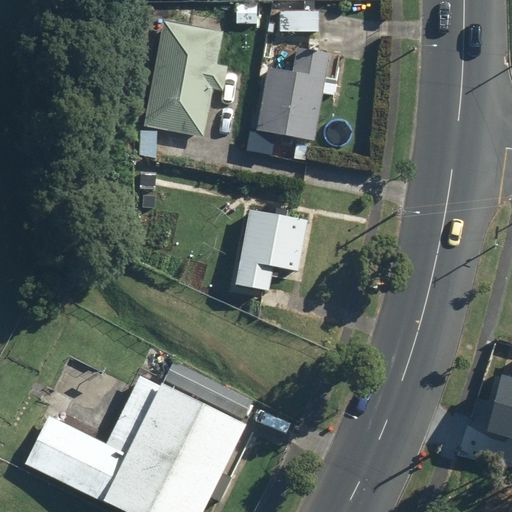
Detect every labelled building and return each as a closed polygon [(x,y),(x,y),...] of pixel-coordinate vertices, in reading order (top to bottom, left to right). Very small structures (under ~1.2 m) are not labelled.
[(326,13),(284,10),(283,30),(325,33),(326,13)] [(209,137),(226,42),(163,31),(146,126),(209,137)] [(337,51),(300,45),(296,72),(274,69),(263,131),(322,140),(330,93),(341,95),(343,78),(332,76),(337,51)] [(162,193),(163,167),(139,166),(138,191),(162,193)] [(308,271),(313,209),(252,203),(245,286),(277,289),(278,268),(308,271)] [(49,414),(27,459),(135,511),(201,511),(244,426),(138,373),(105,441),(49,414)]
